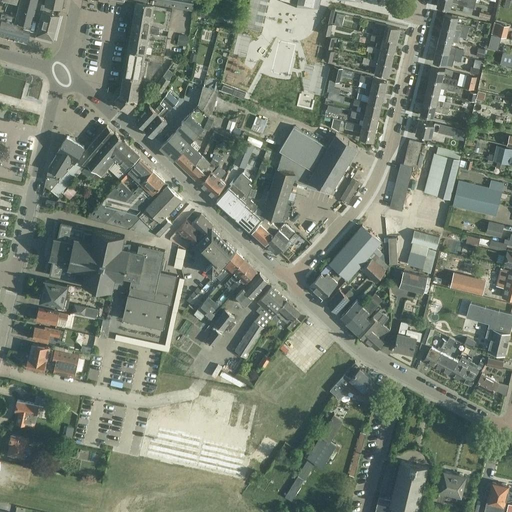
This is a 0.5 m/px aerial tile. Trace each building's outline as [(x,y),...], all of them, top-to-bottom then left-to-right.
[(19,0),(15,17),(2,14),(0,19),(0,35),(25,42),(36,0),(19,0)] [(44,0),(44,5),(49,6),(58,8),(60,8),(61,0),(44,0)] [(137,1),(139,1),(165,6),(173,7),(193,10),(194,0),(112,0),(126,2),(126,0),(137,2),(137,1)] [(474,8),(475,2),(465,0),(438,0),(437,6),(450,9),(451,3),(474,8)] [(134,24),(134,25),(169,30),(173,7),(165,6),(139,1),(135,25),(134,24)] [(39,10),(41,10),(56,14),(58,8),(49,6),(44,5),(41,4),(39,10)] [(333,19),(336,8),(329,7),(326,17),(333,19)] [(58,15),(56,14),(41,10),(36,34),(42,36),(42,35),(51,37),(54,24),(55,25),(58,15)] [(480,12),(478,17),(489,20),(491,14),(480,12)] [(445,14),(442,25),(468,32),(469,26),(456,23),(458,17),(445,14)] [(329,35),(330,35),(333,24),(325,22),(323,33),(329,35)] [(376,22),(374,27),(380,29),(379,35),(384,36),(397,40),(400,28),(376,22)] [(499,23),(496,35),(506,37),(509,25),(499,23)] [(134,25),(130,48),(165,54),(169,30),(134,25)] [(468,32),(442,25),(439,37),(452,40),(454,35),(467,38),(468,32)] [(373,34),(371,39),(377,41),(376,47),(382,48),(394,51),(397,40),(384,36),(379,35),(373,34)] [(492,34),(488,48),(498,50),(501,37),(492,34)] [(180,35),(178,45),(186,46),(188,37),(180,35)] [(333,49),(336,37),(328,35),(327,39),(326,47),(333,49)] [(439,37),(436,49),(462,55),(463,49),(451,46),(452,40),(439,37)] [(304,39),(301,52),(311,55),(312,51),(309,50),(310,45),(314,46),(315,42),(304,39)] [(375,52),(373,59),(391,63),(394,51),(382,48),(376,47),(370,45),(370,46),(368,46),(367,50),(369,51),(375,52)] [(126,65),(125,74),(145,78),(145,77),(150,78),(163,61),(165,54),(130,48),(127,65),(126,65)] [(462,55),(436,49),(433,61),(452,65),(453,59),(461,61),(462,55)] [(333,61),(335,52),(328,50),(325,59),(333,61)] [(511,53),(503,51),(500,63),(511,65),(511,53)] [(191,53),(189,61),(196,62),(198,55),(191,53)] [(391,63),(373,59),(364,56),(363,63),(377,66),(376,72),(388,75),(391,63)] [(163,75),(154,87),(161,92),(170,80),(166,77),(176,63),(173,61),(163,75)] [(331,80),(339,82),(342,68),(335,66),(331,80)] [(432,67),(429,78),(442,81),(445,70),(432,67)] [(227,70),(228,82),(243,81),(241,69),(227,70)] [(145,78),(125,74),(124,82),(122,92),(116,98),(123,105),(128,110),(142,96),(144,84),(149,85),(150,79),(150,78),(145,77),(145,78)] [(465,74),(462,86),(474,89),(476,80),(477,76),(465,74)] [(362,75),(360,82),(367,84),(366,88),(372,90),(384,93),(387,81),(374,78),(362,75)] [(439,93),(441,88),(442,81),(429,78),(426,90),(439,93)] [(442,81),(441,88),(453,91),(455,84),(442,81)] [(212,115),(219,90),(204,85),(198,104),(181,121),(183,123),(160,147),(173,159),(186,145),(190,142),(202,129),(209,114),(212,115)] [(372,90),(359,87),(357,92),(370,96),(369,101),(381,104),(384,93),(372,90)] [(426,90),(423,101),(449,108),(450,102),(438,99),(439,93),(426,90)] [(161,99),(160,103),(164,107),(144,128),(153,136),(167,121),(162,116),(163,115),(164,115),(178,100),(169,91),(161,99)] [(343,101),(344,95),(329,91),(327,97),(343,101)] [(470,92),(468,100),(475,101),(477,94),(470,92)] [(360,112),(378,117),(381,104),(369,101),(354,98),(353,104),(361,106),(360,112)] [(449,108),(423,101),(420,114),(434,117),(435,111),(448,114),(449,108)] [(135,120),(144,128),(164,107),(160,103),(156,107),(158,109),(156,112),(149,105),(135,120)] [(363,125),(375,128),(378,117),(360,112),(352,110),(350,116),(364,119),(363,125)] [(257,114),(251,128),(262,133),(268,118),(257,114)] [(333,118),(331,126),(339,131),(341,120),(333,118)] [(233,130),(236,122),(230,120),(227,128),(233,130)] [(419,120),(416,134),(432,137),(434,130),(447,133),(454,134),(456,127),(449,125),(435,122),(434,124),(419,120)] [(345,128),(361,132),(360,137),(373,140),(375,128),(363,125),(346,121),(345,128)] [(107,125),(78,158),(84,163),(86,165),(82,170),(94,181),(100,174),(101,176),(108,167),(119,177),(125,171),(138,157),(141,155),(115,131),(115,132),(107,125)] [(274,176),(263,214),(281,220),(282,219),(281,218),(283,214),(288,215),(290,213),(294,201),(288,199),(291,188),(294,180),(298,181),(310,185),(322,189),(323,187),(331,191),(358,146),(336,133),(327,148),(293,127),(280,149),(283,151),(279,162),(277,168),(277,169),(276,169),(274,176)] [(45,185),(51,189),(78,158),(77,158),(84,146),(67,136),(49,166),(45,185)] [(409,144),(421,147),(423,141),(410,138),(409,144)] [(245,167),(255,145),(244,140),(234,163),(245,167)] [(174,160),(188,173),(199,162),(198,162),(202,155),(190,143),(174,160)] [(409,144),(407,150),(419,154),(421,147),(409,144)] [(511,155),(511,152),(511,148),(497,144),(494,159),(511,163),(511,155)] [(437,145),(425,191),(437,195),(450,198),(460,158),(447,155),(449,148),(437,145)] [(406,157),(418,160),(419,154),(407,150),(406,157)] [(199,162),(188,173),(199,184),(215,167),(202,155),(198,162),(199,162)] [(128,170),(141,182),(153,169),(140,157),(128,170)] [(213,157),(210,162),(217,166),(220,161),(213,157)] [(404,163),(413,165),(417,166),(418,160),(406,157),(404,163)] [(84,163),(78,158),(51,189),(55,193),(59,196),(62,192),(68,186),(77,175),(75,173),(84,163)] [(399,170),(411,173),(413,165),(404,163),(401,162),(399,170)] [(215,167),(199,184),(213,197),(214,197),(225,184),(219,179),(226,171),(219,165),(216,168),(215,167)] [(269,167),(267,173),(274,176),(276,169),(269,167)] [(104,199),(103,200),(139,209),(151,197),(153,199),(168,184),(160,177),(153,169),(141,182),(140,183),(139,184),(140,184),(133,192),(127,186),(121,181),(104,199)] [(399,170),(397,177),(410,179),(411,173),(399,170)] [(125,171),(119,177),(123,182),(129,175),(125,171)] [(217,201),(234,215),(246,202),(248,197),(252,186),(249,183),(251,180),(243,172),(229,187),(217,201)] [(396,183),(408,186),(410,179),(397,177),(396,183)] [(490,187),(502,190),(504,182),(491,179),(490,187)] [(490,187),(474,183),(458,180),(452,205),(496,215),(502,190),(490,187)] [(396,183),(394,189),(407,192),(408,186),(396,183)] [(129,228),(159,236),(160,235),(172,222),(165,215),(182,197),(168,184),(153,199),(139,215),(140,217),(131,227),(131,226),(129,228)] [(68,186),(62,192),(70,198),(75,192),(68,186)] [(251,188),(249,195),(255,197),(257,190),(251,188)] [(393,195),(406,198),(407,192),(394,189),(393,195)] [(393,195),(392,201),(404,204),(406,198),(393,195)] [(245,203),(234,215),(252,232),(262,220),(253,212),(258,206),(250,199),(250,198),(248,197),(246,202),(245,203)] [(404,204),(392,201),(390,207),(403,210),(404,204)] [(93,211),(87,217),(129,228),(131,226),(131,227),(140,217),(139,215),(120,210),(99,205),(93,211)] [(204,235),(212,226),(214,225),(202,213),(192,223),(204,235)] [(198,237),(200,239),(204,235),(192,223),(188,219),(178,229),(193,243),(198,237)] [(266,219),(254,234),(265,243),(278,229),(273,224),(271,226),(268,223),(269,222),(266,219)] [(489,221),(487,233),(500,236),(503,224),(489,221)] [(95,229),(94,230),(62,223),(58,238),(55,237),(50,258),(54,259),(51,275),(83,282),(83,283),(114,289),(116,279),(117,278),(124,279),(124,277),(132,279),(130,287),(131,287),(130,294),(129,294),(124,319),(165,328),(170,304),(172,304),(178,275),(161,271),(165,250),(139,244),(138,252),(130,250),(131,249),(123,247),(123,246),(125,235),(95,229)] [(473,225),(465,223),(463,230),(471,231),(473,225)] [(279,229),(279,228),(278,229),(265,243),(276,253),(289,238),(295,232),(286,224),(283,224),(279,229)] [(379,243),(381,241),(363,225),(330,263),(348,279),(359,266),(377,247),(376,247),(379,243)] [(204,235),(200,239),(197,242),(211,256),(226,240),(212,226),(204,235)] [(437,248),(440,237),(414,230),(411,242),(437,248)] [(507,244),(492,240),(480,237),(468,234),(466,242),(478,245),(479,243),(490,245),(490,246),(505,250),(507,244)] [(390,263),(398,263),(397,237),(389,237),(390,263)] [(236,249),(226,240),(211,256),(215,259),(206,268),(211,274),(212,272),(213,273),(222,263),(224,264),(224,263),(236,249)] [(178,247),(174,267),(182,269),(186,249),(178,247)] [(379,250),(377,247),(359,266),(375,281),(386,270),(385,269),(389,265),(382,258),(384,255),(379,250)] [(431,272),(436,249),(429,247),(423,270),(431,272)] [(225,267),(217,276),(220,279),(243,256),(236,249),(224,263),(228,267),(227,269),(225,267)] [(225,283),(227,285),(228,287),(251,263),(244,257),(232,270),(236,274),(234,277),(233,275),(225,283)] [(251,263),(228,287),(230,288),(232,287),(234,289),(240,282),(238,280),(240,278),(245,282),(256,271),(256,268),(251,263)] [(511,269),(504,268),(504,269),(500,268),(497,284),(505,286),(502,297),(511,299),(511,269)] [(423,292),(427,276),(404,270),(400,286),(423,292)] [(242,289),(236,296),(246,305),(248,302),(268,280),(260,272),(245,288),(242,289)] [(324,276),(321,273),(310,286),(323,298),(338,283),(327,273),(324,276)] [(462,277),(459,288),(484,294),(487,283),(462,277)] [(180,278),(173,311),(178,312),(180,302),(181,298),(181,296),(182,292),(182,290),(183,286),(185,279),(180,278)] [(41,293),(40,296),(42,298),(41,300),(64,305),(67,294),(70,294),(70,293),(67,292),(69,285),(46,280),(43,292),(41,293)] [(274,315),(287,300),(272,286),(258,302),(261,304),(256,309),(261,313),(254,321),(235,350),(247,357),(271,319),(274,315)] [(349,297),(353,293),(349,289),(345,294),(340,289),(327,302),(337,311),(349,297)] [(378,303),(382,299),(375,293),(370,298),(378,303)] [(198,308),(202,303),(194,297),(191,302),(198,308)] [(202,303),(198,308),(199,308),(198,308),(205,314),(211,306),(213,303),(206,298),(203,303),(202,303)] [(365,303),(364,302),(360,305),(347,320),(347,321),(346,322),(358,332),(369,319),(365,316),(369,312),(369,313),(374,307),(376,309),(380,306),(378,304),(378,303),(370,298),(365,303)] [(398,311),(406,312),(407,299),(399,298),(398,311)] [(350,306),(342,315),(347,320),(360,305),(359,304),(360,302),(357,299),(351,306),(350,306)] [(274,315),(271,319),(276,323),(281,317),(289,324),(287,327),(293,331),(301,321),(296,317),(301,311),(287,300),(274,315)] [(511,312),(471,302),(467,317),(486,322),(482,339),(491,341),(488,351),(505,354),(511,324),(511,312)] [(75,304),(73,311),(89,315),(96,316),(97,316),(98,309),(75,304)] [(205,314),(206,314),(211,319),(215,314),(213,312),(215,309),(211,306),(205,314)] [(447,311),(429,306),(428,310),(446,316),(447,311)] [(37,319),(57,324),(66,326),(68,319),(69,314),(39,307),(37,319)] [(198,308),(194,313),(200,319),(205,314),(198,308)] [(230,331),(236,322),(234,321),(236,319),(234,317),(234,316),(225,309),(215,323),(225,331),(227,329),(230,331)] [(388,316),(379,311),(369,319),(358,332),(357,333),(368,342),(383,324),(385,320),(388,316)] [(422,333),(407,329),(409,322),(402,320),(395,349),(413,353),(416,340),(420,341),(422,333)] [(383,324),(368,342),(376,349),(384,340),(382,339),(390,330),(383,324)] [(45,326),(45,328),(35,326),(33,338),(49,342),(50,334),(65,338),(67,331),(45,326)] [(429,344),(432,335),(434,329),(427,326),(422,341),(429,344)] [(214,345),(222,334),(216,329),(207,340),(214,345)] [(435,329),(434,329),(432,335),(439,339),(443,333),(435,329)] [(445,333),(442,338),(438,345),(439,345),(437,349),(431,345),(428,351),(426,350),(422,358),(434,365),(443,349),(444,350),(445,348),(444,347),(447,340),(449,337),(449,336),(445,333)] [(447,340),(444,347),(445,348),(449,350),(454,339),(449,337),(447,340)] [(472,348),(476,351),(476,350),(473,348),(476,342),(467,337),(464,343),(472,348)] [(29,356),(26,367),(45,371),(54,373),(54,372),(75,377),(78,360),(80,355),(74,354),(50,348),(50,347),(33,343),(30,356),(29,356)] [(434,365),(443,369),(450,355),(443,352),(444,350),(443,349),(434,365)] [(264,368),(270,358),(265,354),(259,364),(264,368)] [(450,355),(443,369),(451,373),(458,360),(450,355)] [(453,374),(461,379),(470,361),(470,360),(471,358),(469,357),(468,359),(466,358),(463,356),(453,374)] [(470,361),(461,379),(471,384),(480,369),(477,367),(478,365),(482,367),(487,358),(482,356),(478,364),(470,361)] [(504,361),(489,357),(488,357),(483,368),(481,370),(484,371),(487,365),(502,368),(504,361)] [(365,389),(373,380),(360,368),(350,379),(351,379),(345,385),(340,380),(330,390),(336,396),(343,388),(347,392),(349,390),(364,396),(367,390),(366,389),(365,389)] [(498,382),(482,373),(475,386),(491,395),(498,382)] [(220,399),(219,399),(231,402),(232,396),(221,393),(220,399)] [(35,394),(34,403),(44,405),(51,407),(52,400),(48,399),(49,397),(35,394)] [(18,399),(16,409),(20,410),(17,421),(35,425),(38,411),(43,412),(44,405),(34,403),(18,399)] [(228,414),(225,426),(237,428),(249,431),(255,407),(237,403),(232,402),(231,402),(228,414)] [(338,451),(341,446),(330,439),(342,419),(334,414),(307,457),(308,458),(285,496),(292,500),(315,463),(322,467),(333,448),(338,451)] [(68,426),(64,441),(71,443),(74,427),(68,426)] [(159,430),(156,441),(197,451),(200,439),(159,430)] [(23,465),(37,468),(39,459),(34,458),(35,452),(31,451),(32,447),(27,446),(29,438),(12,434),(10,442),(11,443),(9,453),(25,457),(23,465)] [(150,441),(147,453),(194,464),(196,452),(150,441)] [(203,441),(198,465),(239,474),(244,451),(203,441)] [(420,502),(421,502),(421,501),(420,501),(421,497),(422,497),(422,496),(421,496),(422,492),(423,492),(422,491),(423,487),(424,487),(425,487),(424,486),(425,482),(426,482),(426,481),(425,481),(426,478),(427,478),(427,477),(426,477),(427,473),(428,473),(428,472),(427,472),(428,468),(429,468),(430,467),(429,467),(429,466),(402,459),(402,460),(401,460),(401,461),(402,461),(401,465),(400,465),(399,466),(400,466),(399,470),(398,470),(398,471),(399,471),(398,475),(397,474),(397,475),(398,475),(397,480),(396,479),(396,480),(397,481),(396,485),(395,484),(394,485),(396,485),(395,489),(394,489),(393,490),(394,490),(393,494),(392,494),(392,495),(393,495),(392,499),(391,499),(379,496),(375,511),(414,511),(415,511),(417,511),(418,506),(420,507),(420,506),(419,505),(420,502)] [(440,489),(438,499),(443,500),(445,491),(461,494),(466,475),(463,474),(463,473),(460,472),(459,473),(445,470),(440,489)] [(489,496),(485,511),(502,511),(506,500),(508,501),(511,499),(511,492),(510,491),(508,491),(509,485),(492,482),(491,486),(488,486),(485,495),(489,496)]
